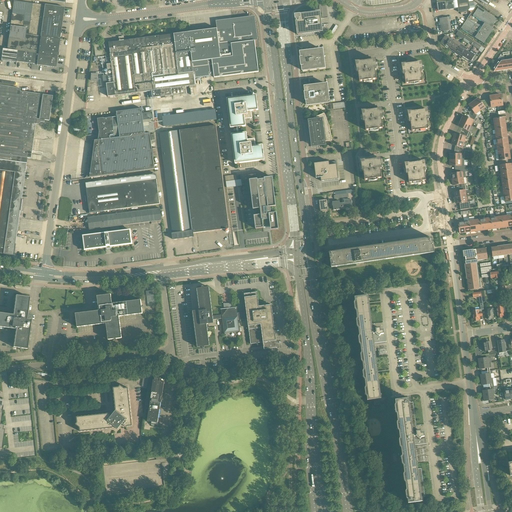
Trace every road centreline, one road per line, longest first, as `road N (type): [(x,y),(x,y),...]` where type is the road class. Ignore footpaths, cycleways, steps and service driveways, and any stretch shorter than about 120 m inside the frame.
road 1 (secondary): [(348,511),(309,252)]
road 2 (unclassified): [(43,276),(79,18)]
road 3 (secondary): [(309,252),(278,0)]
road 4 (secondary): [(297,260),(318,511)]
road 5 (secondary): [(266,1),(296,250)]
road 6 (unclassified): [(161,270),(167,350),(0,370)]
road 7 (residential): [(443,195),(396,190),(386,50)]
road 8 (unclassified): [(79,18),(221,1)]
road 9 (unclassified): [(307,193),(294,60)]
road 10 (residential): [(443,195),(439,147),(471,81)]
